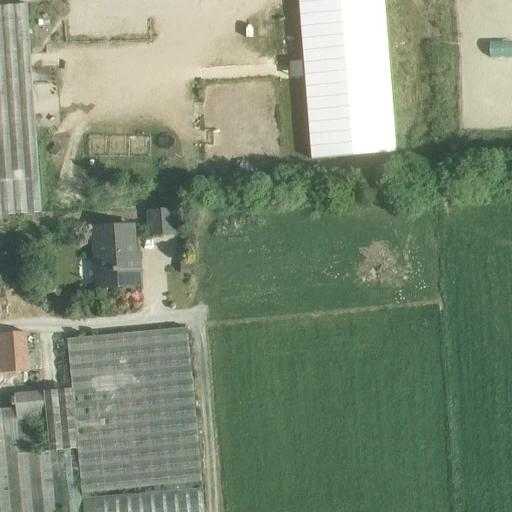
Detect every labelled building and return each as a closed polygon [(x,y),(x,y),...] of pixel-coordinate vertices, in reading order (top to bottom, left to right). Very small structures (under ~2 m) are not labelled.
[(300,0),(310,157),(395,152),(385,0),(300,0)] [(27,4),(0,6),(0,215),(41,213),(27,4)] [(174,210),(148,212),(150,235),(176,234),(174,210)] [(131,226),(94,229),(98,288),(139,285),(138,270),(134,270),(131,226)] [(187,328),(67,340),(72,390),(15,394),(15,398),(12,399),(12,406),(16,406),(16,408),(0,409),(0,511),(204,511),(202,490),(187,328)] [(27,331),(1,334),(5,375),(30,372),(27,331)]
